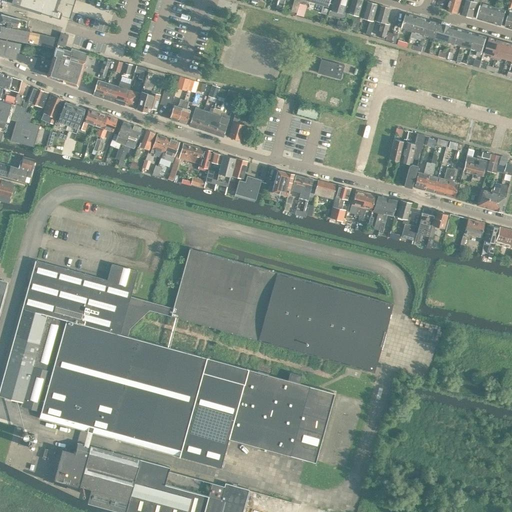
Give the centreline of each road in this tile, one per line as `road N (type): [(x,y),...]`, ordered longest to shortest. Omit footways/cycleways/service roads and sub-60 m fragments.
road 1 (residential): [(354,180),(179,132),(0,61)]
road 2 (residential): [(354,180),(381,89),(511,125)]
road 3 (residential): [(511,223),(354,180)]
